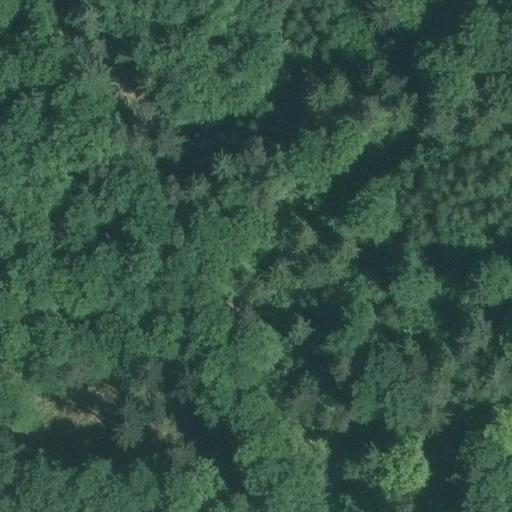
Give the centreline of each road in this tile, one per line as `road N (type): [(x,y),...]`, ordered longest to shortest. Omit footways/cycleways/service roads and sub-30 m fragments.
road 1 (track): [(0,35),(276,511)]
road 2 (track): [(511,90),(152,304)]
